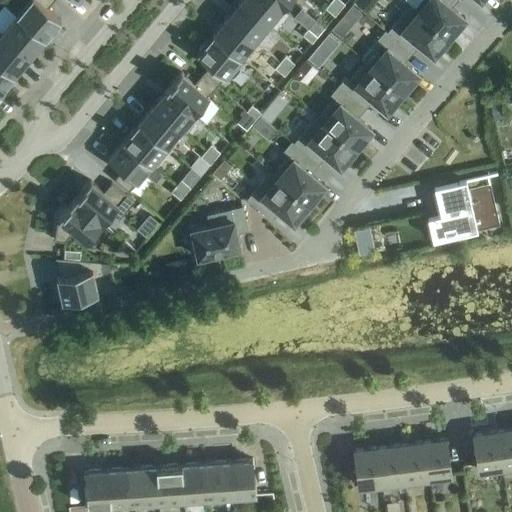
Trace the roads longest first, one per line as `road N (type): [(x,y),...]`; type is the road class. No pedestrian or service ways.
road 1 (residential): [(511,7),(300,262),(234,277)]
road 2 (unclassified): [(9,431),(293,413)]
road 3 (unclassified): [(293,413),(511,383)]
road 4 (unclassified): [(35,147),(65,138),(182,0)]
road 5 (unclassified): [(136,0),(40,116),(35,147)]
